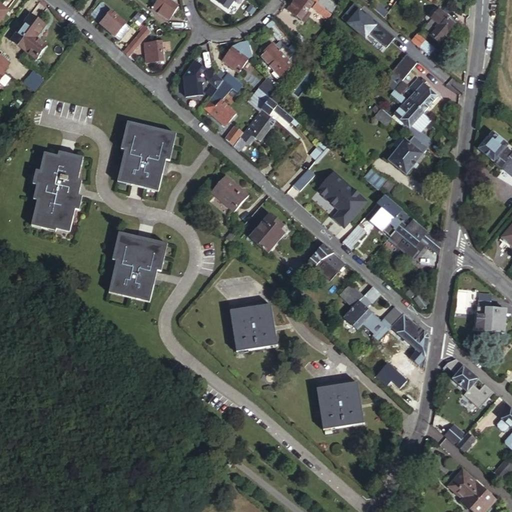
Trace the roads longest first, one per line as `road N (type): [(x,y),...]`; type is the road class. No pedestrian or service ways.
road 1 (residential): [(368,511),(166,339),(164,315),(194,249),(184,229),(111,203),(99,190),(92,131),(43,119)]
road 2 (residential): [(158,90),(438,328)]
road 3 (residential): [(483,0),(450,243)]
road 4 (residential): [(436,343),(422,417),(379,511)]
road 5 (residential): [(54,0),(158,90)]
